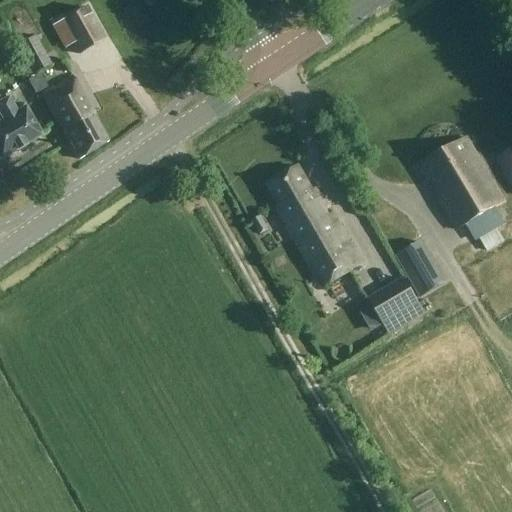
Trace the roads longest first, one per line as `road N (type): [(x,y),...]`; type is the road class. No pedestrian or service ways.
road 1 (tertiary): [(271,68),(0,258)]
road 2 (tertiary): [(271,68),(375,0)]
